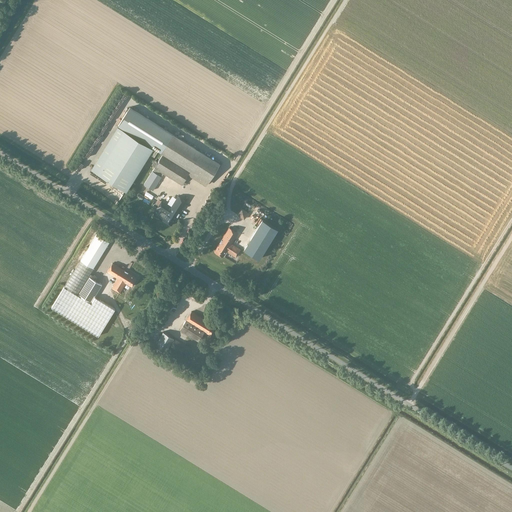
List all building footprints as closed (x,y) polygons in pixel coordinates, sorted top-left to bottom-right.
[(104,162),(97,173),(126,191),(133,180),(132,179),(149,153),(154,156),(158,150),(160,152),(163,154),(158,162),(155,160),(152,165),(155,167),(154,168),(143,184),(153,190),(163,173),(182,185),(188,174),(205,185),(208,181),(210,178),(212,179),(217,171),(215,170),(219,163),(172,134),(129,108),(117,127),(124,131),(104,162)] [(186,189),(194,182),(190,178),(182,185),(186,189)] [(159,215),(164,218),(163,220),(172,225),(187,201),(178,196),(171,207),(162,200),(157,208),(162,211),(159,215)] [(245,220),(247,214),(239,211),(237,218),(245,220)] [(277,228),(262,219),(244,249),(259,259),(277,228)] [(247,238),(251,225),(244,222),(243,227),(244,228),(243,231),(245,231),(243,236),(247,238)] [(236,257),(241,249),(231,243),(238,233),(229,228),(222,239),(214,252),(223,257),(224,257),(227,252),(236,257)] [(77,294),(109,242),(96,234),(80,260),(64,286),(77,294)] [(131,286),(136,278),(112,263),(107,271),(118,278),(112,288),(119,292),(125,283),(131,286)] [(89,276),(78,294),(90,302),(94,296),(101,284),(89,276)] [(78,294),(77,294),(64,286),(51,307),(98,336),(114,309),(94,296),(90,302),(78,294)] [(174,311),(178,304),(171,299),(166,306),(174,311)] [(180,330),(190,336),(198,341),(204,331),(210,335),(215,326),(191,311),(180,330)] [(162,331),(154,345),(165,352),(173,338),(162,331)] [(187,356),(191,349),(174,338),(170,345),(187,356)]
